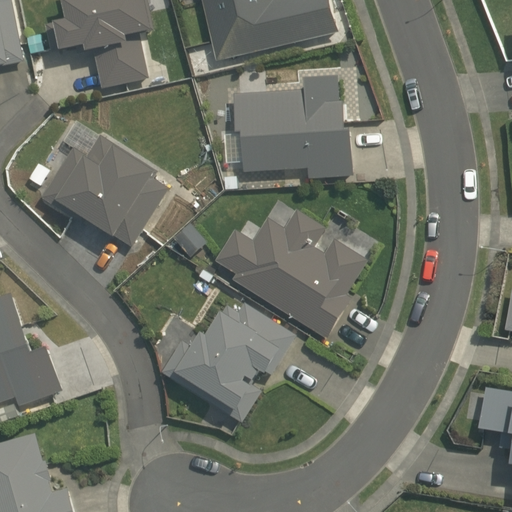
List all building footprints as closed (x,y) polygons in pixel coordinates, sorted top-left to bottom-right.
[(0,0),(0,67),(30,62),(18,0),(0,0)] [(154,78),(144,34),(162,30),(154,0),(69,0),(71,8),(72,8),(75,19),(50,24),(56,53),(69,50),(93,45),(94,51),(98,50),(107,89),(154,78)] [(336,0),(207,0),(221,61),(344,32),(336,0)] [(310,90),(239,94),(242,134),(229,135),(231,164),(249,163),(249,173),(313,169),(314,178),(359,176),(356,130),(351,130),(348,101),(344,102),(343,76),(310,78),(310,90)] [(78,147),(47,198),(86,222),(90,216),(137,247),(175,189),(159,179),(165,171),(105,135),(92,156),(78,147)] [(331,339),(357,299),(352,295),(373,260),(339,239),(330,254),(319,247),(331,228),(302,210),(290,228),(273,218),(258,241),(240,229),(220,261),(240,274),(237,280),(331,339)] [(16,294),(0,299),(0,403),(21,397),(24,405),(68,390),(53,346),(37,352),(16,294)] [(262,368),(263,366),(278,375),(303,336),(250,303),(244,313),(232,306),(215,334),(210,330),(200,347),(187,339),(167,372),(248,422),(267,391),(260,387),(261,385),(253,380),(255,376),(262,380),(267,371),(262,368)] [(511,390),(491,387),(485,429),(506,432),(504,448),(511,449),(511,390)] [(80,511),(73,487),(57,491),(54,480),(56,480),(51,460),(48,460),(41,432),(0,443),(0,511),(80,511)]
